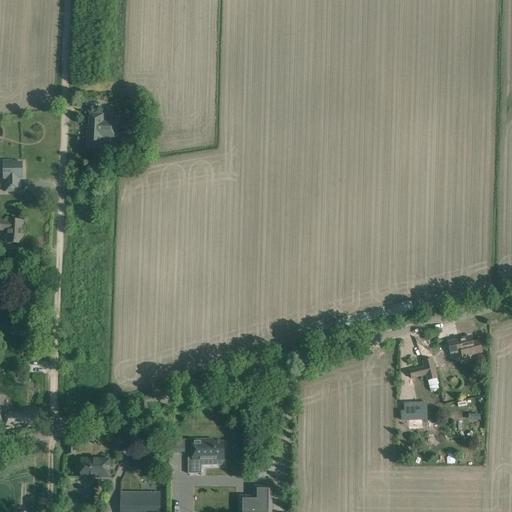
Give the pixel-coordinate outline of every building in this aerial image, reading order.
[(87,133),(86,148),(101,149),(102,134),(114,135),(114,123),(103,123),(103,115),(90,114),(89,133),(87,133)] [(13,161),(3,162),(3,179),(5,179),(5,192),(8,192),(21,191),(20,172),(22,172),(23,172),(22,163),(13,163),(13,161)] [(7,232),(7,243),(22,244),(23,222),(8,221),(8,222),(1,221),(1,231),(7,232)] [(448,342),(451,357),(461,354),(462,359),(483,354),(479,341),(472,343),(471,336),(448,342)] [(410,371),(413,380),(426,376),(427,382),(438,379),(433,359),(423,361),(424,367),(410,371)] [(405,412),(401,412),(402,421),(427,420),(426,403),(404,404),(405,412)] [(39,408),(5,412),(5,415),(5,421),(6,428),(30,425),(31,426),(41,424),(39,408)] [(208,440),(193,441),(193,466),(224,466),(224,442),(208,443),(208,440)] [(81,478),(110,478),(110,459),(81,459),(81,478)] [(271,511),(272,486),(254,486),(254,497),(240,497),(239,511),(271,511)] [(120,511),(159,511),(159,493),(121,493),(120,511)]
